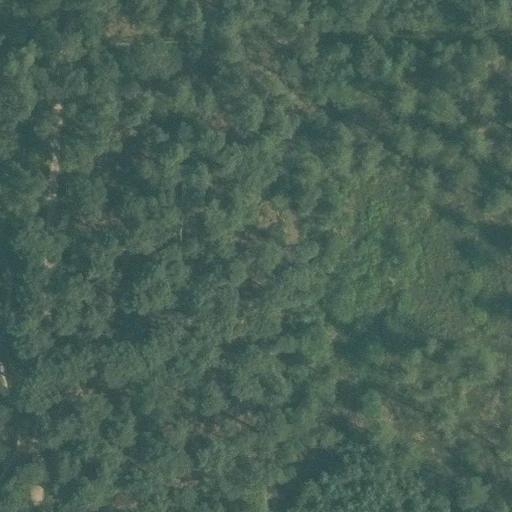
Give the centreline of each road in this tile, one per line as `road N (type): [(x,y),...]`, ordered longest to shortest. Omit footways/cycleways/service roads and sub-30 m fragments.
road 1 (track): [(78,0),(28,297),(22,511)]
road 2 (track): [(274,511),(295,314),(307,0)]
